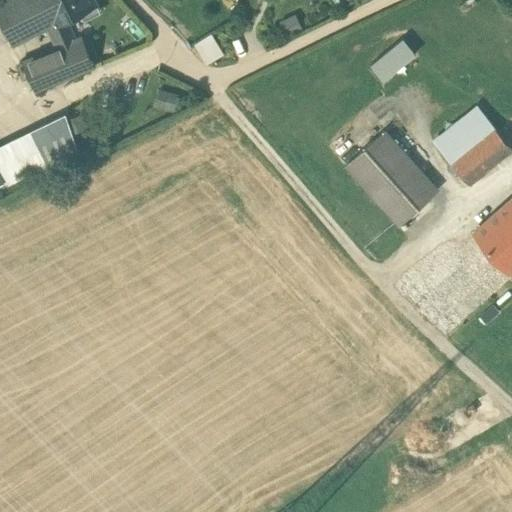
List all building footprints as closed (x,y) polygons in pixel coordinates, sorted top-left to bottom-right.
[(62,16),(55,0),(0,0),(0,2),(15,38),(45,24),(62,16)] [(68,14),(99,1),(98,0),(55,0),(62,16),(68,14)] [(76,35),(68,14),(62,16),(45,24),(52,44),(76,35)] [(52,44),(23,56),(34,84),(100,58),(88,30),(76,35),(52,44)] [(211,31),(193,41),(205,62),(223,52),(211,31)] [(381,79),(414,52),(400,36),(367,63),(381,79)] [(177,92),(181,82),(166,75),(162,86),(177,92)] [(159,88),(154,103),(173,109),(178,94),(159,88)] [(436,142),(470,181),(511,145),(511,144),(479,106),(436,142)] [(33,119),(0,134),(0,163),(3,169),(0,170),(0,174),(4,182),(52,158),(33,119)] [(391,129),(350,164),(401,224),(443,189),(391,129)] [(504,268),(511,261),(511,200),(474,234),(504,268)]
